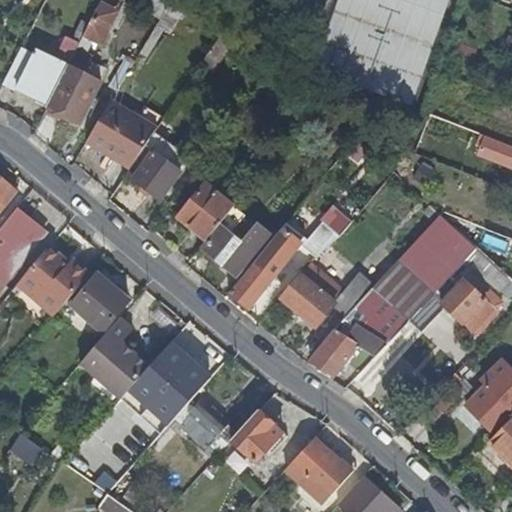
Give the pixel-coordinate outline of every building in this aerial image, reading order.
[(132,0),(158,23),(171,0),(132,0)] [(336,0),(325,44),(374,57),(365,88),(418,102),(445,0),(336,0)] [(116,14),(98,5),(80,41),(86,44),(88,39),(99,45),(116,14)] [(211,72),(230,44),(221,35),(200,65),(211,72)] [(511,38),(508,37),(501,51),(511,55),(511,38)] [(32,54),(21,48),(3,82),(47,104),(76,48),(78,45),(65,38),(54,60),(34,50),(32,54)] [(92,56),(76,48),(47,104),(45,108),(79,125),(106,71),(89,62),(92,56)] [(156,130),(110,102),(85,143),(129,170),(154,134),(156,130)] [(190,161),(154,134),(129,170),(125,175),(159,201),(190,161)] [(511,147),(503,144),(497,160),(511,165),(511,181),(511,183),(511,182),(511,147)] [(435,174),(423,166),(414,180),(426,188),(435,174)] [(0,211),(15,193),(0,179),(0,211)] [(176,218),(205,241),(233,208),(205,184),(176,218)] [(421,212),(432,223),(438,216),(427,206),(421,212)] [(243,216),(233,208),(205,241),(199,248),(234,278),(269,237),(254,225),(242,240),(239,243),(228,234),(231,230),(243,216)] [(0,289),(45,234),(16,210),(0,230),(0,289)] [(357,347),(375,358),(408,323),(444,284),(463,262),(475,250),(438,216),(432,223),(372,288),(343,320),(342,321),(354,333),(361,342),(357,347)] [(302,246),(315,257),(321,249),(323,248),(336,233),(321,222),(302,246)] [(242,240),(231,230),(228,234),(239,243),(242,240)] [(271,245),(285,256),(288,252),(273,239),(270,243),(271,245)] [(511,247),(502,241),(496,251),(511,261),(511,247)] [(285,256),(271,245),(259,259),(246,277),(262,288),(285,256)] [(18,285),(55,317),(66,304),(73,295),(90,277),(71,262),(69,265),(49,249),(18,285)] [(500,293),(511,302),(511,283),(475,250),(463,262),(498,294),(500,293)] [(343,291),(310,263),(280,299),(315,328),(331,307),(343,320),(372,288),(357,275),(343,291)] [(246,277),(243,275),(228,294),(247,309),(262,290),(246,277)] [(452,290),(444,284),(408,323),(420,332),(444,307),(449,311),(448,312),(462,325),(463,324),(475,335),(496,311),(472,288),(475,284),(466,275),(452,290)] [(77,299),(73,295),(66,304),(101,332),(126,302),(95,277),(77,299)] [(333,332),(309,361),(333,376),(355,349),(357,347),(361,342),(354,333),(342,321),(333,331),(333,332)] [(130,332),(117,322),(80,365),(118,399),(146,367),(120,344),(130,332)] [(466,407),(494,434),(511,414),(511,372),(501,362),(480,383),(485,387),(466,407)] [(145,417),(163,433),(196,396),(177,380),(145,417)] [(441,394),(421,414),(434,426),(453,406),(441,394)] [(179,427),(215,458),(231,441),(248,423),(236,413),(226,424),(198,400),(188,412),(191,414),(179,427)] [(267,430),(272,425),(258,412),(248,423),(231,441),(254,463),(277,438),(267,430)] [(511,417),(489,442),(511,464),(511,417)] [(281,434),(272,425),(267,430),(277,438),(281,434)] [(327,453),(313,441),(285,473),(299,485),(305,478),(329,499),(356,469),(341,455),(337,460),(328,452),(327,453)] [(122,478),(82,444),(63,466),(106,496),(122,478)] [(57,446),(50,454),(62,463),(68,455),(57,446)] [(400,511),(364,479),(338,507),(343,511),(400,511)] [(100,507),(107,511),(131,511),(106,496),(100,507)]
